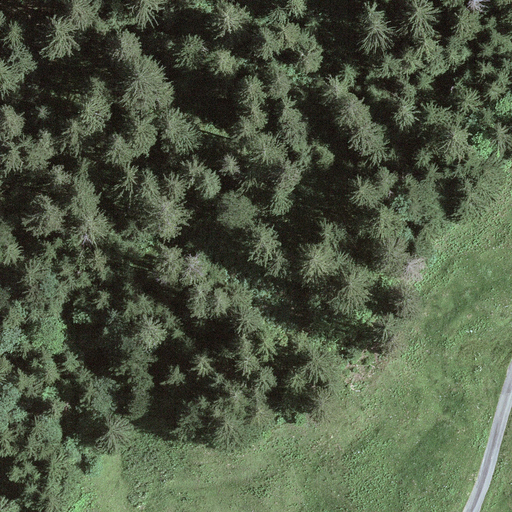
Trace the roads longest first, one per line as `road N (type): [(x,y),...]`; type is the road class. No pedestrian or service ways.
road 1 (track): [(0,278),(142,153),(267,0)]
road 2 (track): [(470,511),(511,382)]
